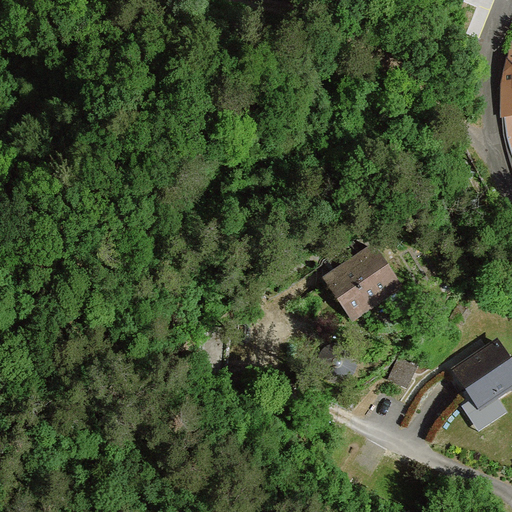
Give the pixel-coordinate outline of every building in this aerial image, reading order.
[(511,67),(510,65),(497,65),(499,117),(509,151),(511,150),(511,67)] [(339,322),(393,292),(365,243),(311,273),(339,322)] [(469,406),(511,380),(511,372),(493,340),(446,367),(469,406)] [(406,385),(416,366),(394,355),(384,374),(406,385)] [(373,474),(387,448),(363,435),(349,461),(373,474)]
